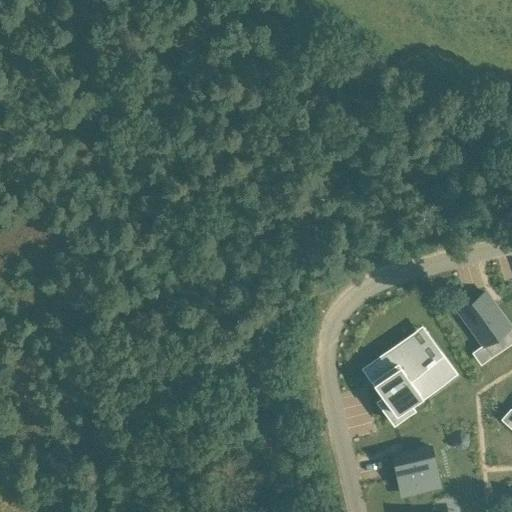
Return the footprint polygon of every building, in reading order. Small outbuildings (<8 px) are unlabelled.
[(461,308),(458,310),(484,347),(510,328),(497,309),(501,306),(497,301),(493,303),(485,291),(465,305),(463,303),(459,306),(461,308)] [(386,334),(416,312),(402,293),(372,315),(386,334)] [(366,357),(365,357),(365,386),(378,386),(378,392),(374,392),(374,407),(378,406),(378,412),(398,411),(398,420),(428,420),(428,396),(420,396),(420,382),(417,382),(417,345),(397,345),(398,351),(397,351),(397,357),(367,358),(366,357)] [(491,357),(484,347),(475,353),(482,364),(491,357)] [(357,453),(382,448),(372,403),(348,409),(357,453)] [(419,449),(394,455),(399,482),(418,478),(420,488),(435,485),(433,475),(436,474),(430,447),(426,448),(425,443),(418,445),(419,449)] [(362,455),(364,479),(389,476),(387,452),(362,455)]
